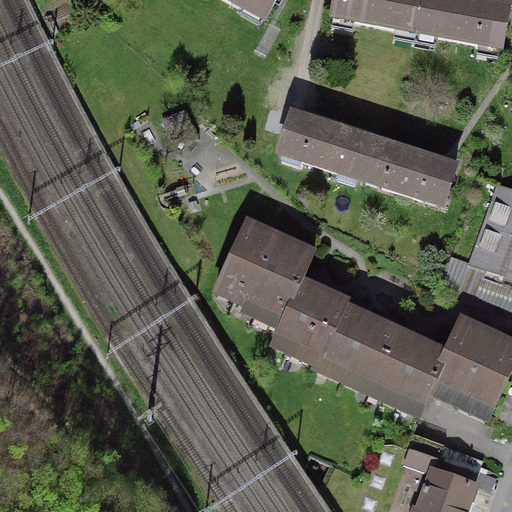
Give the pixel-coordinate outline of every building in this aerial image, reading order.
[(275,0),(226,0),(265,21),(275,0)] [(335,0),(332,16),(417,32),(422,0),(335,0)] [(508,11),(450,0),(422,0),(417,32),(501,47),(508,11)] [(361,180),(373,144),(291,118),(280,154),(361,180)] [(373,144),(361,180),(442,206),(454,170),(373,144)] [(511,288),(511,206),(491,199),(465,272),(511,288)] [(281,324),(301,283),(314,255),(247,224),(216,294),(217,295),(220,289),(235,296),(232,302),(281,324)] [(272,348),(316,368),(317,369),(345,308),(347,304),(301,283),(281,324),(283,325),(272,348)] [(497,306),(456,287),(451,299),(491,318),(497,306)] [(315,371),(368,396),(398,333),(345,308),(317,369),(316,368),(315,371)] [(431,390),(432,391),(490,417),(511,369),(511,345),(461,322),(446,355),(447,356),(431,390)] [(422,413),(432,391),(431,390),(447,356),(446,355),(398,333),(368,396),(397,409),(400,403),(422,413)] [(464,511),(474,487),(434,472),(427,489),(426,488),(423,494),(425,495),(420,510),(417,509),(415,511),(464,511)]
